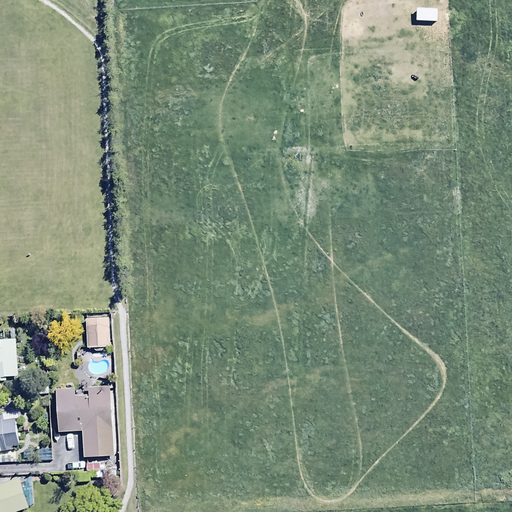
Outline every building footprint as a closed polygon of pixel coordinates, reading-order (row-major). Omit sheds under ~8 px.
[(87,322),(88,352),(110,351),(110,321),(87,322)] [(17,342),(0,342),(0,381),(18,381),(17,342)] [(115,459),(110,389),(89,390),(90,399),(77,400),(77,391),(56,392),(59,436),(83,435),(85,461),(115,459)] [(0,456),(20,453),(13,416),(0,418),(0,456)] [(20,481),(0,487),(0,511),(24,511),(30,510),(20,481)]
